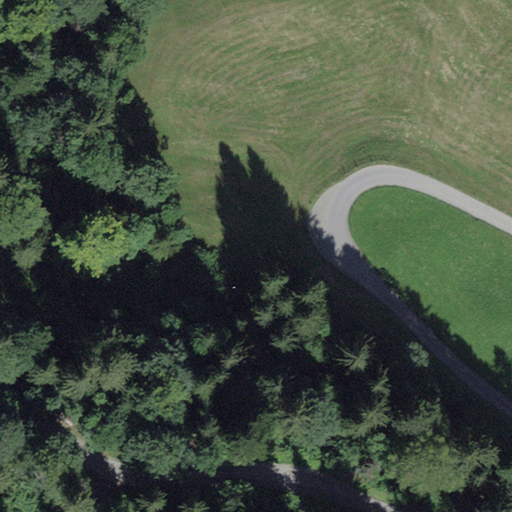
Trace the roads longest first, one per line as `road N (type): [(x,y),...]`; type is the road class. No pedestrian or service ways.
road 1 (track): [(511,412),(404,320),(348,258),(337,220),(348,190),(380,175),(440,190),(511,227)]
road 2 (track): [(0,392),(117,473),(149,481),(263,479),(386,511)]
